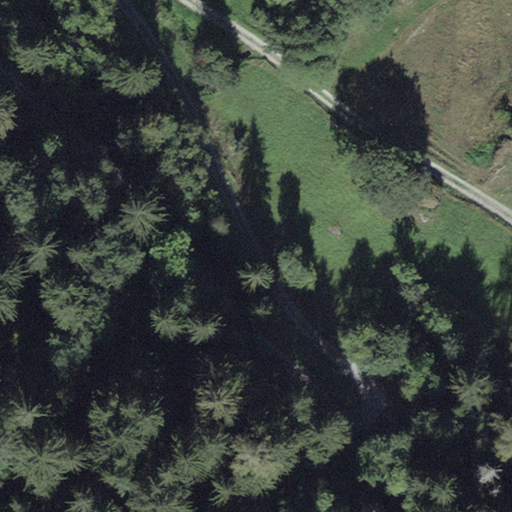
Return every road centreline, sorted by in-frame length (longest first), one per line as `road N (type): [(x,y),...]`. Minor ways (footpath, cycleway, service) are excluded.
road 1 (track): [(0,113),(98,222),(205,382),(262,412),(370,427),(381,408),(368,386),(273,292),(173,81),(109,0)]
road 2 (track): [(188,0),(324,104),(511,217)]
